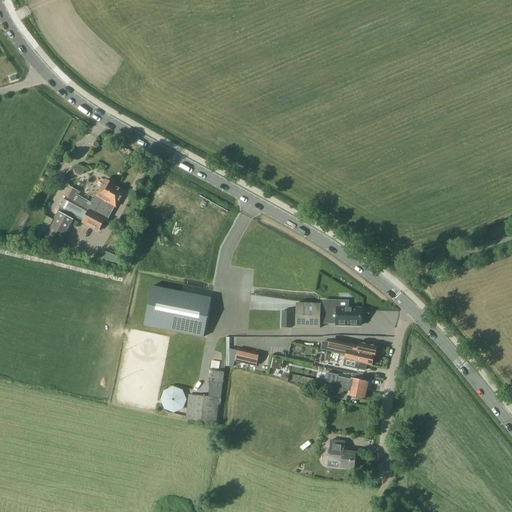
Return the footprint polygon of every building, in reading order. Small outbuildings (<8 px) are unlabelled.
[(77,166),(75,168),(75,171),(76,174),(80,174),(82,172),(83,169),(81,167),(77,166)] [(89,210),(94,213),(98,206),(101,201),(104,203),(114,185),(106,180),(89,210)] [(120,198),(124,191),(114,185),(104,203),(101,201),(98,206),(94,213),(89,210),(84,222),(98,230),(104,219),(103,218),(107,211),(110,213),(116,203),(117,204),(120,198)] [(84,222),(89,210),(66,197),(59,209),(84,222)] [(60,212),(44,243),(45,243),(43,246),(50,249),(51,247),(58,250),(74,220),(60,212)] [(105,251),(102,259),(118,264),(118,263),(121,264),(122,258),(105,251)] [(203,338),(211,298),(152,286),(145,326),(203,338)] [(337,324),(336,325),(361,326),(362,309),(338,308),(338,301),(324,301),(323,324),(337,324)] [(323,342),(321,349),(334,352),(333,356),(345,359),(346,355),(347,350),(374,356),(375,356),(377,346),(359,342),(359,346),(330,340),(329,341),(323,342)] [(258,354),(239,349),(236,360),(255,366),(258,354)] [(365,369),(366,364),(372,365),(372,364),(373,364),(374,358),(373,358),(374,356),(347,350),(346,355),(345,359),(344,364),(365,369)] [(284,360),(274,358),(272,367),(283,370),(284,360)] [(326,373),(325,382),(332,383),(335,384),(367,390),(369,382),(351,378),(351,380),(338,377),(338,375),(326,373)] [(332,384),(316,380),(314,389),(323,391),(323,387),(331,389),(330,396),(341,399),(342,393),(348,394),(348,395),(365,399),(367,390),(335,384),(332,383),(332,384)] [(202,422),(217,424),(218,405),(220,405),(223,383),(210,381),(208,397),(189,395),(187,419),(202,422)] [(356,453),(344,452),(345,442),(331,440),(328,460),(342,462),(341,468),(354,470),(356,453)]
